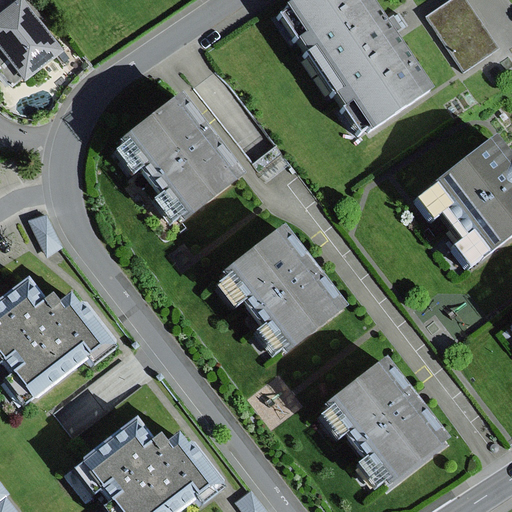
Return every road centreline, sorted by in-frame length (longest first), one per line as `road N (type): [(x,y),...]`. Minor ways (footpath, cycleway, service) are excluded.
road 1 (residential): [(289,511),(82,237),(63,178),(67,142)]
road 2 (residential): [(67,142),(97,93),(231,0)]
